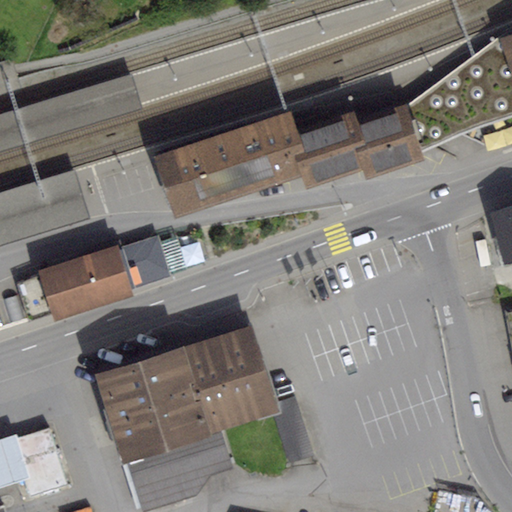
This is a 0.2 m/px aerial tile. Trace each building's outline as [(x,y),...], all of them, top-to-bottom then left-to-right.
[(511,33),(500,37),(499,35),(406,104),(424,149),(450,139),(461,135),(491,148),(511,141),(511,33)] [(12,61),(0,64),(0,90),(19,85),(12,61)] [(131,69),(0,109),(0,151),(144,106),(131,69)] [(424,149),(406,104),(357,121),(353,109),(297,129),(305,153),(296,156),(302,173),(307,188),(362,169),(366,180),(426,160),(424,149)] [(305,153),(297,129),(290,109),(153,155),(174,216),(302,173),(296,156),(305,153)] [(0,186),(0,206),(78,182),(72,164),(0,186)] [(78,182),(0,206),(0,241),(88,214),(78,182)] [(511,205),(483,212),(496,267),(511,262),(511,205)] [(158,235),(120,248),(134,290),(172,276),(161,243),(158,235)] [(177,238),(161,243),(172,276),(188,271),(177,238)] [(118,244),(39,270),(40,275),(18,284),(30,320),(52,312),(55,322),(135,296),(134,290),(120,248),(118,244)] [(186,337),(214,423),(281,401),(253,315),(186,337)] [(214,423),(186,337),(184,333),(94,363),(123,453),(214,423)] [(214,423),(123,453),(140,506),(199,488),(212,469),(226,465),(214,423)] [(49,427),(11,439),(24,480),(29,496),(68,484),(49,427)] [(0,487),(24,480),(11,439),(10,436),(0,439),(0,487)]
